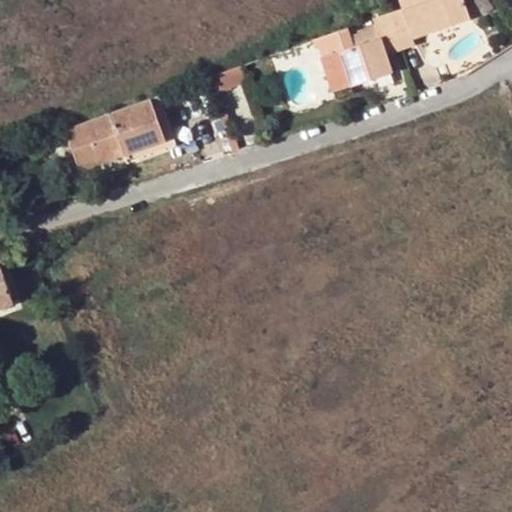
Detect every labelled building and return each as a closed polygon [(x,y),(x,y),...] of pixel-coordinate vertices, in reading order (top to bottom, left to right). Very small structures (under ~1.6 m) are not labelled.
[(358,24),(313,40),(315,47),(318,46),(325,45),(329,56),(340,52),(352,87),(395,73),(390,55),(387,48),(400,44),(389,14),(383,0),(378,0),(352,9),(358,24)] [(389,14),(400,44),(414,39),(411,29),(448,18),(452,27),(471,20),(464,0),(401,0),(405,9),(389,14)] [(411,29),(414,39),(452,27),(448,18),(411,29)] [(400,44),(402,51),(416,46),(414,39),(400,44)] [(390,55),(402,51),(400,44),(387,48),(390,55)] [(325,45),(318,46),(322,58),(329,56),(325,45)] [(339,91),(352,87),(340,52),(329,56),(339,91)] [(322,58),(332,93),(339,91),(329,56),(322,58)] [(246,65),(210,78),(215,91),(250,79),(246,65)] [(162,95),(66,129),(78,164),(98,158),(100,165),(119,158),(116,151),(123,148),(126,156),(129,163),(179,145),(162,95)] [(228,108),(221,111),(233,152),(240,149),(228,108)] [(119,158),(126,156),(123,148),(116,151),(119,158)] [(98,158),(78,164),(81,171),(100,165),(98,158)] [(0,260),(0,308),(15,303),(0,260)]
